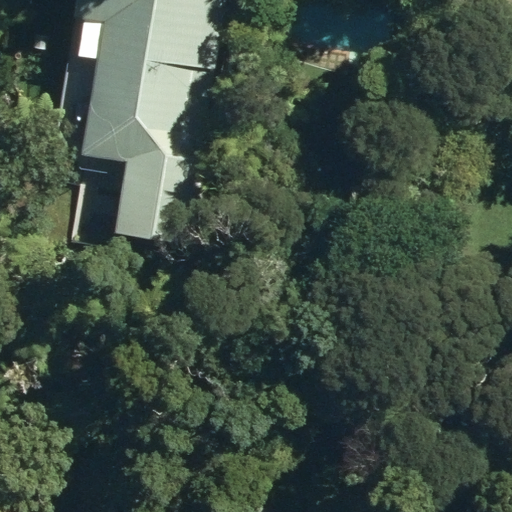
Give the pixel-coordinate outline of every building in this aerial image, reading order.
[(93,189),(183,201),(211,0),(44,0),(42,17),(72,21),(54,152),(70,154),(69,159),(97,163),(93,189)] [(285,108),(310,108),(310,89),(285,89),(285,108)] [(312,240),(369,263),(397,196),(341,171),(312,240)] [(85,511),(116,511),(125,472),(96,466),(85,511)] [(0,511),(67,511),(69,508),(0,489),(0,511)]
